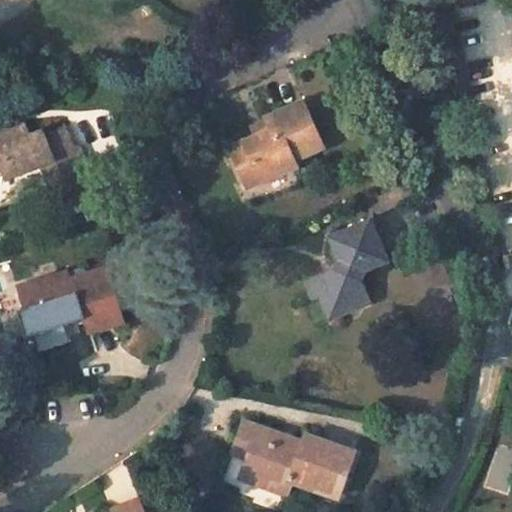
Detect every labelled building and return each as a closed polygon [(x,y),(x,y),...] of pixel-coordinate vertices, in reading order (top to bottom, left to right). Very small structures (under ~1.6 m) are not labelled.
[(320,147),(299,101),(256,121),(261,130),(225,145),(244,188),(292,166),(290,159),(320,147)] [(93,197),(73,147),(63,152),(54,130),(39,136),(36,131),(26,136),(21,121),(0,129),(0,175),(2,179),(36,165),(44,185),(57,180),(68,208),(93,197)] [(60,127),(54,130),(63,152),(68,149),(60,127)] [(55,213),(68,208),(57,180),(44,185),(55,213)] [(386,261),(369,219),(328,236),(336,257),(331,270),(301,281),(308,298),(318,294),(326,315),(366,299),(358,279),(361,270),(386,261)] [(120,320),(103,267),(83,274),(84,279),(65,284),(62,273),(15,287),(30,333),(63,322),(61,318),(80,312),(86,330),(120,320)] [(335,495),(351,446),(302,430),(299,439),(243,419),(235,440),(250,445),(242,464),(262,472),(258,482),(286,492),(290,478),(335,495)] [(228,459),(242,464),(250,445),(235,440),(228,459)] [(262,472),(242,464),(238,475),(258,482),(262,472)] [(142,511),(136,496),(108,507),(109,511),(142,511)]
